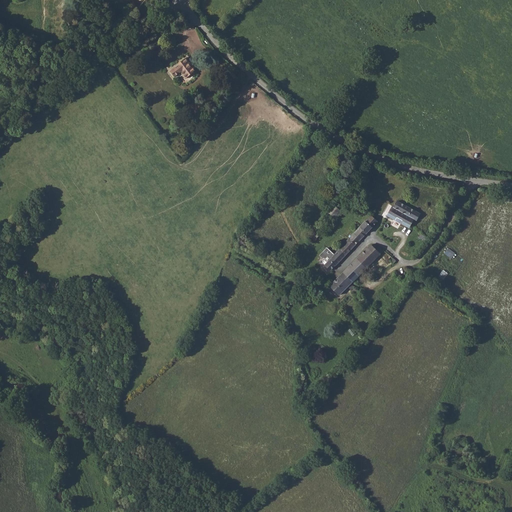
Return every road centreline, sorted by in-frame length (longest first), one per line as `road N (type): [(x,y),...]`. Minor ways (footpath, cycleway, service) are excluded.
road 1 (unclassified): [(181,0),(211,39),(313,127),(405,170),(511,186)]
road 2 (tertiary): [(0,41),(45,57),(96,56),(180,0)]
